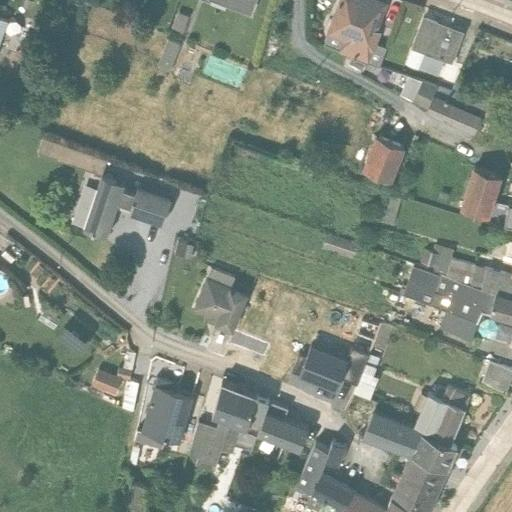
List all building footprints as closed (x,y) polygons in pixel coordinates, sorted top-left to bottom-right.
[(343,32),(339,43),(368,54),(372,43),(374,43),(377,36),(381,23),(378,22),(386,0),(336,0),(326,25),(328,26),(343,32)] [(178,5),(172,21),(183,25),(189,9),(178,5)] [(425,45),(438,50),(452,55),(464,24),(423,8),(411,39),(425,45)] [(0,35),(9,14),(0,10),(0,35)] [(343,32),(328,26),(324,37),(339,43),(343,32)] [(168,32),(157,60),(170,64),(180,37),(168,32)] [(55,34),(47,55),(56,58),(56,63),(61,65),(71,40),(55,34)] [(372,43),(368,54),(379,59),(387,40),(377,36),(374,43),(372,43)] [(438,50),(425,45),(423,53),(435,57),(438,50)] [(348,50),(344,58),(361,66),(365,57),(348,50)] [(421,74),(422,73),(408,69),(400,87),(413,93),(421,74)] [(451,82),(455,73),(444,69),(440,78),(451,82)] [(438,78),(435,86),(482,106),(481,108),(485,106),(491,79),(478,76),(476,81),(457,72),(455,73),(451,82),(440,78),(438,77),(438,78)] [(421,74),(413,93),(413,95),(427,101),(434,86),(435,86),(438,78),(422,73),(421,74)] [(511,84),(491,79),(485,106),(508,111),(511,93),(511,84)] [(434,86),(427,101),(426,103),(474,125),(481,108),(482,106),(435,86),(434,86)] [(43,129),(38,144),(103,165),(108,151),(43,129)] [(377,129),(364,161),(390,171),(403,140),(377,129)] [(490,209),(495,193),(503,168),(473,159),(460,200),(487,209),(490,209)] [(91,194),(82,222),(105,230),(116,199),(128,203),(127,205),(128,206),(146,212),(162,217),(171,190),(150,183),(152,178),(145,176),(138,174),(135,183),(135,182),(124,179),(125,174),(124,174),(100,167),(99,171),(91,194)] [(441,184),(439,190),(446,192),(448,186),(441,184)] [(390,187),(382,213),(393,216),(401,190),(390,187)] [(490,209),(487,209),(485,214),(511,221),(511,196),(495,193),(490,209)] [(327,226),(322,241),(353,252),(358,237),(327,226)] [(177,234),(174,249),(191,252),(193,237),(177,234)] [(481,280),(495,284),(511,288),(511,268),(511,266),(486,261),(475,257),(451,251),(454,242),(434,236),(432,244),(424,242),(420,254),(435,259),(433,263),(440,266),(446,269),(454,272),(481,280)] [(446,269),(440,266),(439,267),(413,259),(404,286),(430,296),(444,301),(465,308),(478,312),(482,302),(490,305),(495,284),(481,280),(454,272),(446,269)] [(230,277),(231,278),(235,269),(212,260),(208,269),(230,277)] [(230,277),(208,269),(206,268),(194,299),(210,306),(208,314),(215,316),(218,317),(233,323),(249,285),(231,278),(230,277)] [(511,288),(495,284),(490,305),(511,310),(511,329),(509,339),(511,339),(511,288)] [(465,308),(444,301),(439,319),(458,326),(465,308)] [(478,312),(465,308),(458,326),(471,331),(478,312)] [(373,337),(383,341),(385,341),(394,317),(382,313),(373,336),(373,337)] [(353,381),(352,383),(369,389),(376,374),(371,372),(376,359),(377,356),(383,341),(373,337),(373,336),(358,330),(353,342),(351,341),(346,353),(337,375),(339,376),(353,381)] [(98,361),(92,376),(115,386),(122,369),(124,370),(131,371),(136,344),(126,342),(123,360),(119,358),(116,366),(99,359),(98,361)] [(291,349),(281,372),(316,386),(326,364),(291,349)] [(511,362),(489,354),(481,375),(505,384),(511,366),(511,362)] [(126,372),(121,400),(133,402),(139,374),(126,372)] [(213,406),(230,412),(240,380),(222,373),(213,406)] [(155,375),(142,421),(180,432),(194,386),(192,386),(155,375)] [(353,381),(339,376),(333,391),(346,396),(352,383),(353,381)] [(434,386),(466,398),(470,385),(447,377),(446,381),(437,377),(434,386)] [(230,412),(241,417),(247,419),(258,387),(240,380),(230,412)] [(434,424),(433,427),(451,434),(466,398),(434,386),(428,383),(426,387),(420,402),(414,415),(423,419),(434,424)] [(420,402),(426,387),(420,385),(414,399),(420,402)] [(258,387),(247,419),(259,423),(269,391),(258,387)] [(434,424),(423,419),(422,420),(373,400),(362,427),(411,445),(422,421),(433,427),(434,424)] [(305,439),(312,415),(268,402),(262,426),(305,439)] [(230,412),(213,406),(200,444),(201,445),(196,464),(206,467),(212,448),(215,436),(234,442),(241,417),(230,412)] [(165,428),(142,421),(137,428),(142,429),(141,433),(161,439),(165,428)] [(422,421),(411,445),(400,468),(437,483),(448,460),(457,437),(451,434),(433,427),(422,421)] [(325,451),(327,451),(339,456),(346,438),(333,432),(329,440),(325,451)] [(311,481),(310,483),(342,499),(345,493),(347,494),(353,481),(322,465),(327,451),(325,451),(329,440),(315,433),(297,474),(298,475),(311,481)] [(391,487),(429,503),(437,483),(400,468),(391,487)] [(125,496),(121,511),(139,511),(142,500),(147,476),(130,472),(125,496)] [(311,481),(298,475),(295,480),(308,487),(310,483),(311,481)] [(345,493),(342,499),(333,511),(423,511),(429,503),(391,487),(387,498),(353,481),(347,494),(345,493)]
